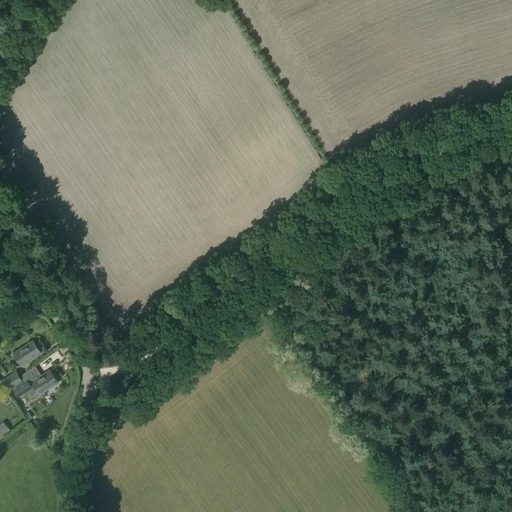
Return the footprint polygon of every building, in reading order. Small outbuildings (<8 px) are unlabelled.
[(21,366),(28,361),(41,353),(33,341),(13,353),(21,366)] [(36,367),(27,374),(30,379),(36,375),(38,379),(42,376),(36,367)] [(18,397),(33,387),(38,394),(57,382),(50,371),(42,376),(38,379),(36,375),(30,379),(27,374),(21,377),(25,383),(13,390),(18,397)] [(8,391),(22,382),(15,372),(1,381),(8,391)] [(28,412),(24,414),(29,421),(33,418),(28,412)] [(4,422),(0,425),(0,437),(10,429),(4,422)]
